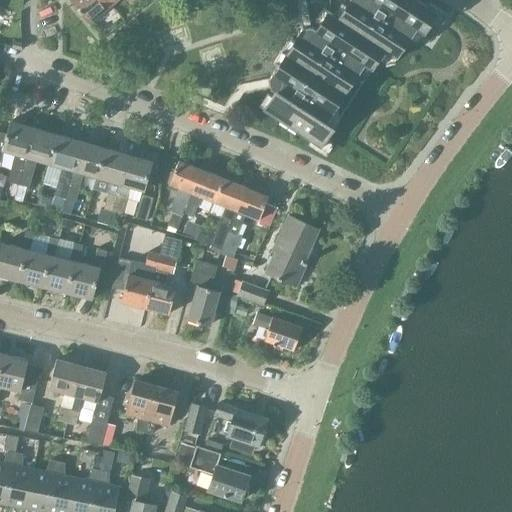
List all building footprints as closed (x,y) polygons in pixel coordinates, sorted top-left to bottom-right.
[(89,24),(111,6),(105,0),(69,0),(70,0),(89,24)] [(386,48),(385,50),(397,58),(417,28),(424,32),(420,38),(422,38),(438,13),(418,0),(349,0),(345,7),(339,17),(386,48)] [(386,48),(339,17),(330,11),(329,11),(316,30),(312,27),(307,28),(303,29),(286,54),(354,98),(385,50),(386,48)] [(330,134),(354,98),(286,54),(270,79),(271,83),(272,88),(276,91),(264,110),(321,147),(330,134)] [(18,184),(34,128),(10,121),(7,134),(0,132),(0,162),(1,163),(5,151),(16,155),(11,171),(14,171),(11,183),(18,184)] [(49,164),(58,135),(34,128),(18,184),(26,187),(30,174),(34,175),(38,161),(49,164)] [(81,141),(58,135),(49,164),(62,168),(55,195),(66,198),(81,141)] [(105,148),(81,141),(66,198),(77,201),(84,174),(97,178),(105,148)] [(112,211),(129,155),(105,148),(97,178),(111,182),(108,194),(104,209),(112,211)] [(144,191),(153,162),(129,155),(112,211),(122,214),(126,199),(127,199),(130,187),(144,191)] [(193,193),(202,170),(179,161),(171,185),(178,188),(169,211),(174,213),(168,227),(177,230),(184,214),(192,193),(193,193)] [(216,202),(225,179),(202,170),(193,193),(192,193),(184,214),(193,218),(198,206),(199,207),(203,197),(216,202)] [(221,254),(238,211),(247,187),(225,179),(216,202),(227,206),(215,237),(214,239),(210,249),(221,254)] [(269,229),(277,208),(267,204),(271,196),(247,187),(238,211),(221,254),(233,258),(242,237),(238,235),(246,214),(261,220),(259,225),(269,229)] [(147,221),(154,198),(141,195),(135,218),(147,221)] [(101,208),(97,221),(109,225),(112,211),(104,209),(101,208)] [(296,288),(307,263),(304,262),(319,229),(291,216),(274,253),(276,255),(267,275),(296,288)] [(64,219),(62,226),(72,229),(74,222),(64,219)] [(31,249),(35,234),(26,231),(22,247),(2,242),(0,251),(0,276),(19,281),(28,248),(31,249)] [(28,248),(19,281),(44,287),(52,254),(55,255),(59,240),(35,234),(31,249),(28,248)] [(203,235),(199,245),(210,249),(214,239),(203,235)] [(174,273),(177,260),(182,241),(165,237),(160,255),(153,280),(145,308),(169,314),(178,287),(162,283),(165,270),(174,273)] [(44,287),(67,293),(75,260),(79,261),(80,261),(83,246),(59,240),(55,255),(52,254),(44,287)] [(108,271),(113,252),(98,249),(94,265),(79,261),(75,260),(67,293),(92,299),(100,269),(108,271)] [(153,280),(160,255),(149,252),(146,265),(143,278),(129,275),(122,302),(145,308),(153,280)] [(210,325),(221,292),(213,290),(219,267),(200,262),(199,262),(193,284),(199,286),(188,319),(210,325)] [(269,291),(243,281),(237,296),(263,306),(269,291)] [(230,294),(227,304),(235,307),(238,297),(230,294)] [(296,349),(304,326),(259,311),(255,323),(269,328),(267,340),(275,343),(275,344),(283,347),(286,346),(296,349)] [(32,403),(40,371),(26,367),(28,360),(3,354),(0,366),(0,391),(1,386),(19,390),(19,391),(24,393),(22,400),(32,403)] [(67,424),(75,394),(82,366),(58,360),(51,387),(65,391),(57,421),(67,424)] [(100,400),(101,396),(107,373),(82,366),(75,394),(67,424),(76,426),(84,396),(100,400)] [(146,433),(158,386),(135,380),(126,415),(138,418),(138,431),(146,433)] [(172,427),(181,392),(158,386),(146,433),(153,435),(160,424),(172,427)] [(113,399),(101,396),(100,400),(96,418),(93,417),(86,443),(100,447),(113,399)] [(223,432),(228,433),(228,434),(235,436),(232,446),(251,452),(254,443),(259,445),(260,441),(263,442),(266,432),(264,431),(268,420),(220,402),(217,414),(216,416),(227,421),(223,432)] [(200,435),(208,407),(191,403),(184,431),(200,435)] [(38,433),(45,408),(31,404),(24,430),(38,433)] [(7,437),(4,451),(8,452),(16,453),(18,443),(19,439),(7,437)] [(18,443),(16,453),(23,455),(26,441),(19,439),(18,443)] [(182,443),(179,453),(191,457),(194,447),(182,443)] [(241,501),(249,475),(218,465),(221,454),(197,445),(190,466),(214,474),(213,479),(209,489),(241,501)] [(0,504),(5,505),(16,453),(8,452),(4,463),(0,462),(0,504)] [(26,509),(34,470),(23,467),(23,455),(16,453),(5,505),(26,509)] [(95,457),(93,469),(100,471),(103,459),(95,457)] [(38,511),(47,511),(58,462),(51,460),(46,472),(34,470),(26,509),(38,511)] [(69,511),(77,478),(65,476),(65,463),(58,462),(47,511),(69,511)] [(91,511),(100,471),(93,469),(88,481),(77,478),(69,511),(91,511)] [(100,471),(91,511),(114,511),(117,502),(122,503),(125,488),(107,485),(108,472),(100,471)] [(149,487),(151,479),(131,475),(126,501),(134,503),(131,511),(155,511),(157,505),(145,502),(148,487),(149,487)] [(201,511),(184,507),(187,497),(176,492),(169,511),(201,511)]
